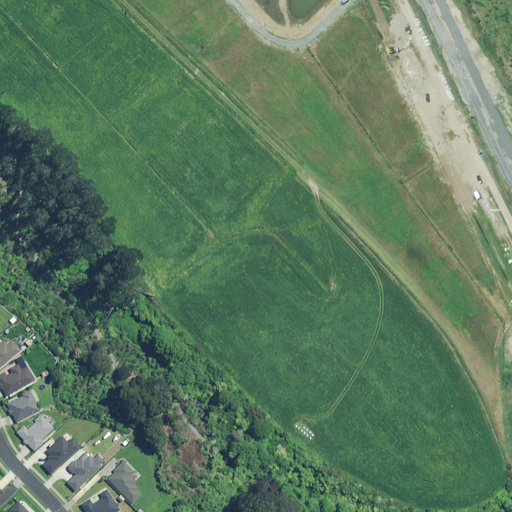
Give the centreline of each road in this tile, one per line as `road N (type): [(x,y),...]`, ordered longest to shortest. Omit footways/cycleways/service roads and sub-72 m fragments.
road 1 (primary): [(418,0),(511,192)]
road 2 (track): [(236,0),(264,32),(286,40),(320,29),(347,0)]
